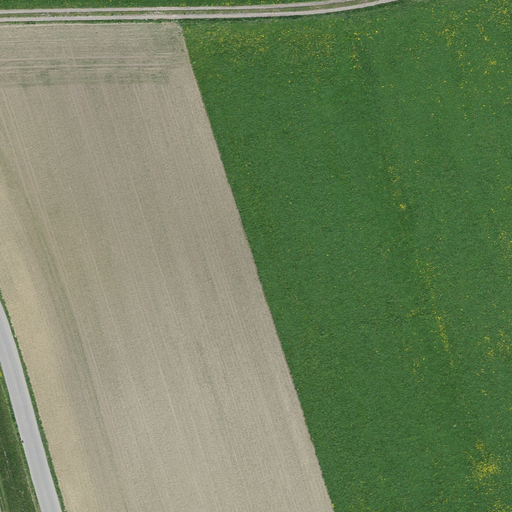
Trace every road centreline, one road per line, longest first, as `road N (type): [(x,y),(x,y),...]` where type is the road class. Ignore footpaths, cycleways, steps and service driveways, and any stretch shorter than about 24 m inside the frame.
road 1 (track): [(373,0),(0,18)]
road 2 (unclassified): [(51,511),(0,332)]
